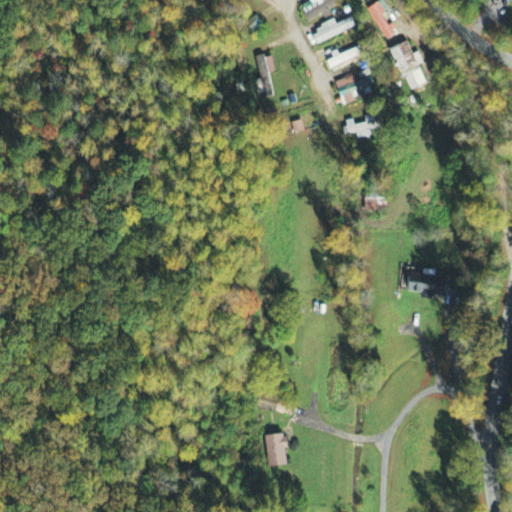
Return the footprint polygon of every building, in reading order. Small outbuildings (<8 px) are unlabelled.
[(336,6),(332,0),(329,0),(316,8),(312,2),(302,8),(310,23),(326,13),(336,6)] [(387,14),(380,3),(368,10),(386,41),(394,36),(383,16),(387,14)] [(337,25),(336,22),(312,33),(317,45),(356,28),(352,19),(337,25)] [(412,91),(428,84),(420,67),(425,64),(420,53),(414,56),(410,45),(400,50),(411,75),(406,77),(412,91)] [(327,60),(331,69),(364,57),(361,47),(327,60)] [(272,56),(257,59),(261,82),(270,80),(268,74),(276,73),(272,56)] [(336,83),(341,99),(352,95),(354,100),(372,93),(368,80),(358,84),(355,77),(336,83)] [(365,117),(366,124),(355,126),(354,120),(344,122),(346,137),(357,135),(358,140),(372,137),(371,131),(377,130),(375,115),(365,117)] [(387,194),(367,194),(367,212),(387,212),(387,194)] [(455,299),(457,280),(413,275),(411,293),(422,294),(422,299),(433,300),(434,296),(455,299)] [(269,399),(257,399),(257,411),(277,411),(277,404),(269,404),(269,399)] [(288,467),(286,436),(265,437),(266,468),(288,467)]
